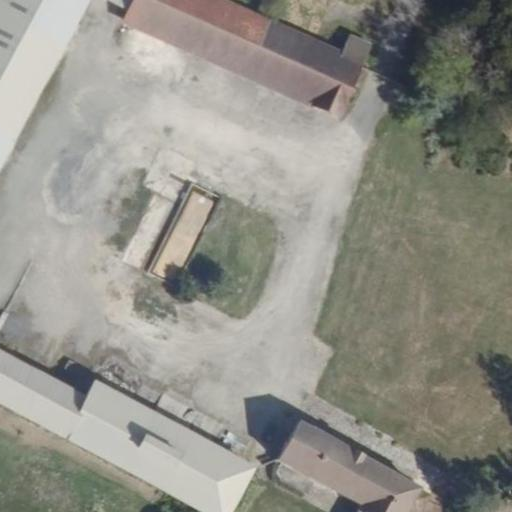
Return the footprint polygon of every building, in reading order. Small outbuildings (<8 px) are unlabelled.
[(0,0),(0,157),(77,0),(0,0)] [(156,42),(132,32),(134,27),(339,119),(371,46),(340,32),(332,52),(214,0),(126,0),(117,20),(123,23),(119,30),(130,35),(124,49),(149,60),(156,42)] [(28,347),(107,197),(58,173),(27,230),(10,265),(0,283),(0,369),(24,382),(40,353),(28,347)] [(220,200),(190,186),(149,274),(178,288),(220,200)] [(197,419),(166,403),(171,393),(147,379),(141,389),(105,369),(97,384),(40,353),(24,382),(0,369),(0,414),(114,478),(103,498),(128,511),(138,511),(148,495),(178,511),(232,511),(246,485),(239,481),(256,450),(223,434),(228,424),(203,409),(197,419)] [(386,482),(349,462),(296,433),(274,473),(345,511),(431,511),(434,508),(386,482)]
